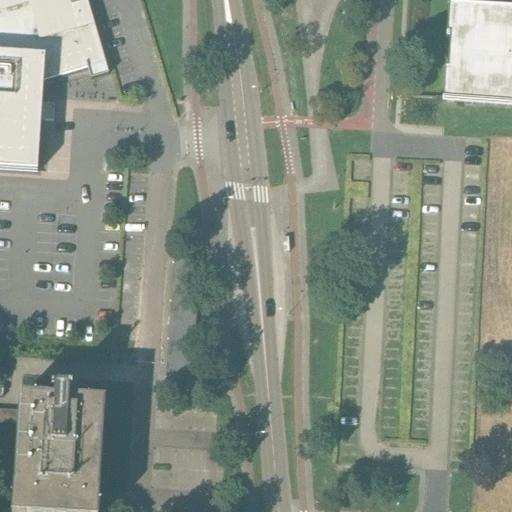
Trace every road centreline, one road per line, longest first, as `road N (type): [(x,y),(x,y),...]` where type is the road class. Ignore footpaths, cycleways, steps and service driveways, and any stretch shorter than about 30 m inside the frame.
road 1 (secondary): [(279,511),(239,129)]
road 2 (residential): [(143,500),(162,133)]
road 3 (secondary): [(239,129),(224,0)]
